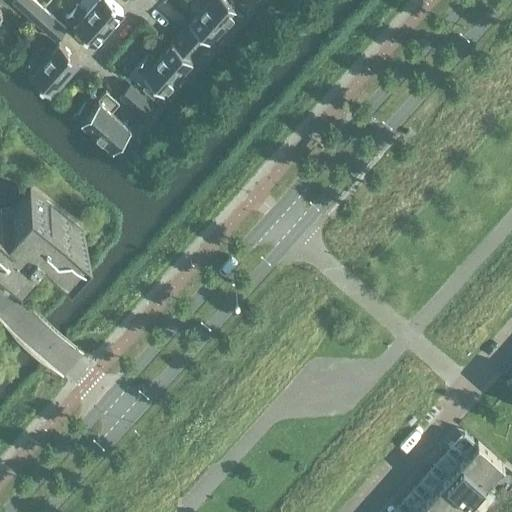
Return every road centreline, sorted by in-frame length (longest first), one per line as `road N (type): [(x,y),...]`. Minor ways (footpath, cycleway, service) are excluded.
road 1 (tertiary): [(298,232),(505,0)]
road 2 (tertiary): [(468,0),(276,211)]
road 3 (tertiary): [(276,211),(109,396)]
road 4 (tertiary): [(131,416),(298,232)]
road 5 (unclassified): [(473,392),(298,232)]
road 6 (residential): [(365,511),(473,392)]
road 7 (tertiary): [(109,396),(6,511)]
road 8 (residential): [(109,396),(0,298)]
road 9 (tertiary): [(46,511),(131,416)]
